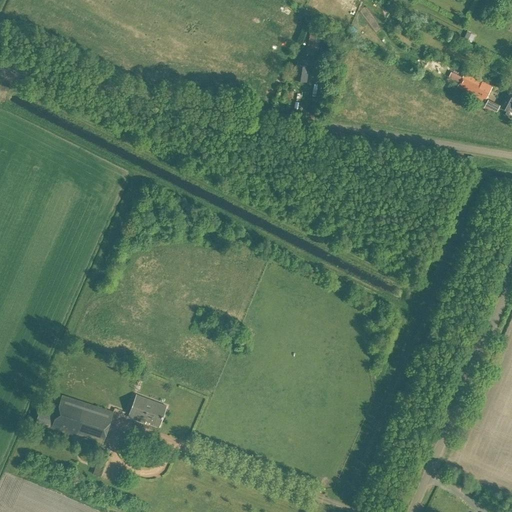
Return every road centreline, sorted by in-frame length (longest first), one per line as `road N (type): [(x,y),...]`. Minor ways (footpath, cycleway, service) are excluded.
road 1 (unclassified): [(511,155),(0,71)]
road 2 (unclassified): [(411,511),(511,278)]
